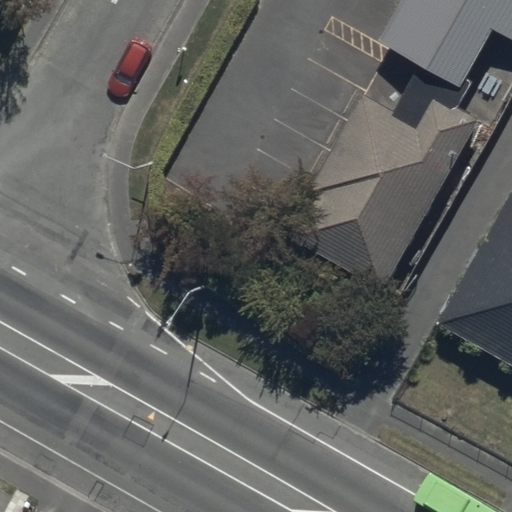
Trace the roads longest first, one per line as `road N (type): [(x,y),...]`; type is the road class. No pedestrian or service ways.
road 1 (secondary): [(299,511),(0,342)]
road 2 (residential): [(128,0),(0,239)]
